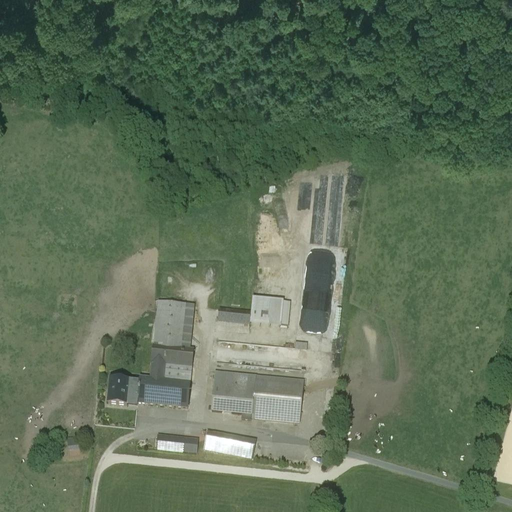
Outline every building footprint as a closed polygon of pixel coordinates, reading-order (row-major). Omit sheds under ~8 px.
[(330,237),(331,195),(299,194),(299,237),(330,237)] [(185,307),(158,304),(154,347),(180,350),(185,307)] [(251,313),(219,310),(218,322),(249,325),(251,313)] [(154,347),(153,347),(151,365),(150,380),(164,381),(165,366),(191,369),(193,351),(180,350),(154,347)] [(255,378),(215,374),(211,412),(251,416),(252,416),(255,378)] [(303,383),(255,378),(252,416),(251,416),(251,419),(299,424),(303,383)] [(150,380),(139,379),(139,386),(137,402),(137,404),(187,409),(190,384),(164,381),(150,380)] [(129,383),(110,381),(108,405),(127,407),(127,401),(137,402),(139,386),(129,385),(129,383)] [(295,450),(207,434),(203,450),(291,466),(295,450)] [(156,453),(185,454),(186,438),(156,437),(156,453)]
